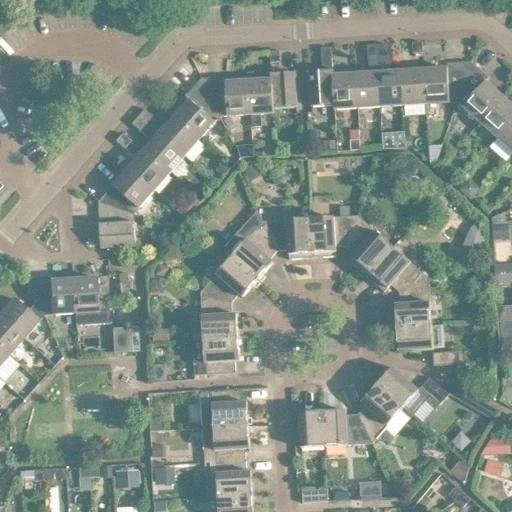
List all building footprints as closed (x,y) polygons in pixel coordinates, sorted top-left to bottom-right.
[(412,43),(413,54),(423,53),(422,42),(412,43)] [(381,107),(403,106),(401,71),(388,72),(387,44),(377,45),(378,56),(379,73),(381,107)] [(378,56),(377,45),(367,46),(368,57),(378,56)] [(312,107),(334,105),(335,105),(333,71),(331,48),(321,49),(323,71),(309,72),(310,74),(311,98),(312,107)] [(280,62),(280,51),(270,52),(270,63),(280,62)] [(426,105),(457,103),(471,63),(447,64),(447,69),(424,70),(426,105)] [(457,103),(480,123),(503,97),(486,82),(489,78),(471,63),(457,103)] [(335,110),(358,109),(356,74),(356,69),(333,71),(335,105),(334,105),(335,110)] [(403,106),(426,105),(424,70),(401,71),(403,106)] [(273,109),(274,109),(297,108),(294,73),(271,74),(273,109)] [(358,109),(381,107),(379,73),(356,74),(358,109)] [(249,81),(251,115),(252,128),(262,127),(261,115),(274,114),(274,109),(273,109),(271,74),(248,76),(248,81),(249,81)] [(201,79),(220,117),(251,115),(249,81),(248,81),(225,82),(225,77),(201,79)] [(173,117),(200,140),(220,117),(201,79),(185,97),(189,100),(173,117)] [(480,123),(497,138),(511,121),(511,105),(503,97),(480,123)] [(145,109),(138,117),(147,124),(153,117),(145,109)] [(152,142),(143,152),(169,175),(185,157),(158,134),(147,124),(138,117),(132,124),(152,142)] [(158,134),(185,157),(200,140),(173,117),(158,134)] [(511,121),(497,138),(511,151),(511,121)] [(405,133),(397,133),(397,149),(406,149),(405,133)] [(137,159),(128,169),(154,192),(169,175),(143,152),(123,134),(117,141),(137,159)] [(336,140),(324,140),(324,150),(336,150),(336,140)] [(350,140),(351,151),(361,151),(360,140),(350,140)] [(253,146),(254,157),(263,156),(263,145),(253,146)] [(223,163),(217,170),(225,177),(231,170),(223,163)] [(256,164),(245,171),(251,182),(263,174),(256,164)] [(128,169),(98,203),(118,209),(134,215),(154,192),(128,169)] [(445,192),(438,200),(446,206),(453,198),(445,192)] [(193,195),(178,212),(185,219),(200,202),(193,195)] [(118,209),(98,203),(101,248),(136,246),(134,215),(118,209)] [(223,249),(232,258),(258,281),(274,263),(270,260),(278,251),(263,222),(258,210),(223,249)] [(505,214),(493,219),(493,224),(507,223),(505,214)] [(358,216),(311,219),(313,259),(336,257),(336,248),(347,247),(358,216)] [(393,248),(358,216),(347,247),(356,255),(349,262),(367,277),(393,248)] [(311,219),(263,222),(278,251),(289,251),(290,260),(313,259),(311,219)] [(509,224),(492,225),(493,241),(510,240),(509,224)] [(429,279),(393,248),(367,277),(384,293),(391,285),(400,293),(429,279)] [(232,258),(201,293),(232,304),(239,295),(243,298),(258,281),(232,258)] [(159,265),(156,275),(166,278),(169,268),(159,265)] [(508,265),(495,266),(496,283),(509,282),(508,265)] [(128,274),(120,274),(121,297),(129,297),(128,274)] [(27,278),(37,301),(45,316),(75,314),(73,279),(51,281),(51,277),(27,278)] [(73,279),(75,314),(99,313),(99,312),(110,311),(109,301),(98,302),(97,287),(96,278),(73,279)] [(432,326),(429,279),(400,293),(400,305),(395,305),(397,328),(432,326)] [(108,286),(97,287),(98,302),(109,301),(108,286)] [(191,324),(192,341),(193,341),(204,340),(238,338),(237,315),(232,315),(232,304),(201,293),(202,317),(198,317),(191,324)] [(0,313),(0,317),(24,339),(45,316),(37,301),(28,311),(13,298),(0,313)] [(511,306),(498,307),(499,323),(511,321),(511,306)] [(0,348),(9,356),(24,339),(0,317),(0,348)] [(432,327),(432,326),(397,328),(398,352),(433,349),(433,346),(441,346),(440,326),(432,327)] [(132,329),(114,329),(115,353),(133,352),(132,329)] [(169,330),(153,331),(154,342),(169,342),(169,330)] [(238,338),(204,340),(193,341),(195,376),(236,373),(235,362),(240,361),(238,338)] [(511,341),(500,343),(501,368),(511,367),(511,341)] [(0,366),(9,356),(0,348),(0,366)] [(433,353),(434,366),(459,365),(458,352),(433,353)] [(393,368),(377,386),(403,409),(419,391),(393,368)] [(449,395),(448,395),(430,378),(421,388),(440,405),(449,395)] [(365,406),(358,415),(372,444),(403,409),(377,386),(362,403),(365,406)] [(200,394),(203,429),(249,426),(247,403),(242,403),(242,391),(200,394)] [(466,391),(460,401),(474,409),(480,399),(466,391)] [(346,411),(323,412),(325,447),(372,444),(358,415),(346,416),(346,411)] [(325,447),(323,412),(299,414),(300,428),(301,447),(301,448),(325,447)] [(202,429),(204,464),(246,461),(245,449),(250,449),(249,426),(203,429),(202,429)] [(491,440),(481,456),(511,454),(510,439),(491,440)] [(163,445),(152,446),(152,458),(164,457),(163,445)] [(206,498),(218,497),(253,495),(252,472),(247,472),(246,461),(204,464),(206,498)] [(461,461),(451,473),(464,484),(469,468),(461,461)] [(489,461),(486,472),(500,477),(504,465),(489,461)] [(89,478),(89,467),(79,468),(79,479),(89,478)] [(98,467),(89,467),(89,478),(99,478),(98,467)] [(113,467),(103,467),(103,479),(113,479),(113,467)] [(175,468),(155,469),(156,485),(176,484),(175,468)] [(44,481),(43,470),(33,471),(34,482),(44,481)] [(53,470),(43,470),(44,481),(54,481),(53,470)] [(138,471),(116,472),(117,489),(139,488),(138,471)] [(448,495),(456,502),(463,493),(456,487),(448,495)] [(302,491),(303,504),(328,502),(327,489),(302,491)] [(350,492),(335,493),(335,502),(350,501),(350,492)] [(463,493),(456,502),(463,508),(471,500),(463,493)] [(218,497),(219,511),(254,511),(253,495),(218,497)]
